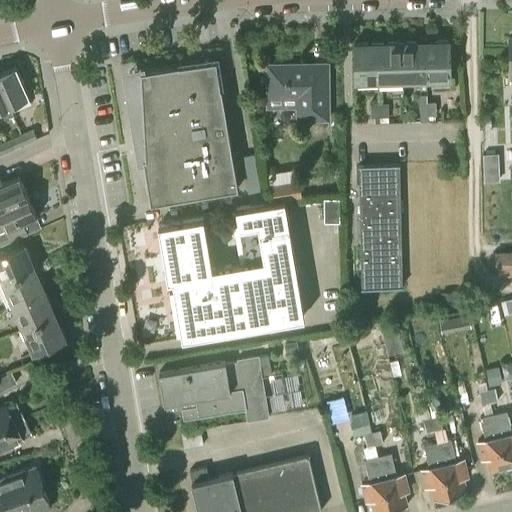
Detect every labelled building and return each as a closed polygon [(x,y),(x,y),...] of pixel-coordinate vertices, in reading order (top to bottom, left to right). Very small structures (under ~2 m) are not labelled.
[(424,41),(400,42),(401,79),(425,78),(424,41)] [(424,41),(425,78),(449,78),(449,41),(424,41)] [(377,79),(376,42),(352,42),(352,80),(377,79)] [(401,79),(400,42),(376,42),(377,79),(401,79)] [(144,134),(139,135),(150,202),(237,188),(216,58),(181,63),(181,64),(178,64),(140,70),(144,134)] [(327,63),(297,63),(267,64),(267,107),(297,106),(297,119),(328,119),(327,63)] [(0,87),(8,105),(29,96),(15,67),(0,73),(0,87)] [(0,87),(0,112),(2,112),(5,119),(13,115),(8,105),(0,87)] [(427,115),(426,102),(417,102),(418,116),(427,115)] [(426,102),(427,115),(436,115),(435,102),(426,102)] [(379,117),(379,103),(370,104),(370,117),(379,117)] [(379,103),(379,117),(388,116),(388,103),(379,103)] [(490,131),(511,129),(511,115),(490,116),(490,131)] [(33,130),(21,135),(25,143),(36,138),(33,130)] [(25,143),(21,135),(10,140),(13,148),(25,143)] [(239,151),(246,198),(259,196),(252,149),(239,151)] [(398,164),(357,164),(360,287),(401,286),(398,164)] [(499,173),(483,173),(484,182),(499,181),(499,173)] [(0,207),(27,196),(18,176),(1,183),(0,180),(0,207)] [(300,196),(298,180),(272,184),(275,200),(300,196)] [(27,196),(0,207),(0,245),(26,234),(21,223),(36,217),(27,196)] [(340,222),(339,198),(323,198),(324,222),(340,222)] [(283,200),(236,208),(246,270),(254,269),(255,275),(204,284),(202,274),(212,273),(203,217),(158,225),(167,280),(176,279),(177,288),(174,289),(178,316),(174,317),(177,334),(181,333),(182,337),(264,324),(263,320),(281,317),(282,321),(303,317),(283,200)] [(2,282),(35,268),(24,244),(0,254),(0,282),(2,282)] [(511,250),(495,251),(495,275),(511,274),(511,250)] [(45,291),(35,268),(2,282),(12,305),(45,291)] [(456,289),(441,290),(442,304),(457,303),(456,289)] [(55,314),(45,291),(12,305),(22,328),(55,314)] [(511,298),(501,301),(504,313),(511,310),(511,298)] [(55,314),(22,328),(32,352),(43,347),(46,355),(68,345),(55,314)] [(457,322),(455,316),(449,317),(442,318),(444,330),(453,328),(458,327),(457,323),(457,322)] [(387,354),(390,353),(403,350),(395,321),(379,325),(387,354)] [(164,402),(180,400),(183,418),(245,408),(247,420),(268,416),(258,355),(236,359),(237,361),(225,363),(225,361),(159,372),(164,402)] [(498,366),(485,368),(489,386),(502,383),(498,366)] [(0,389),(16,382),(12,371),(0,376),(0,389)] [(265,385),(271,384),(272,403),(301,401),(300,371),(264,373),(265,385)] [(490,402),(486,389),(483,375),(474,378),(481,404),(490,402)] [(495,387),(486,389),(490,402),(498,400),(495,387)] [(427,398),(431,417),(439,415),(437,409),(439,406),(440,402),(438,399),(434,396),(427,398)] [(0,406),(0,430),(24,419),(16,401),(6,404),(6,403),(0,406)] [(493,413),(505,467),(511,464),(511,430),(511,431),(507,409),(493,413)] [(366,410),(351,413),(352,421),(354,427),(369,423),(366,410)] [(505,467),(493,413),(478,416),(483,438),(476,440),(480,458),(485,457),(489,470),(505,467)] [(439,415),(431,417),(434,430),(442,428),(439,415)] [(434,430),(431,417),(422,419),(426,432),(434,430)] [(0,430),(0,449),(23,439),(22,438),(31,432),(24,419),(0,430)] [(180,433),(183,447),(184,448),(203,444),(200,429),(180,433)] [(379,429),(372,431),(375,444),(383,443),(379,429)] [(364,433),(367,446),(375,444),(372,431),(364,433)] [(437,441),(450,495),(467,491),(464,478),(468,477),(464,457),(457,459),(452,438),(437,441)] [(450,495),(437,441),(423,445),(428,466),(420,468),(425,487),(429,486),(432,499),(450,495)] [(377,456),(390,509),(407,505),(404,492),(407,491),(403,472),(396,474),(391,452),(377,456)] [(313,511),(318,511),(321,510),(308,454),(306,455),(232,473),(208,478),(206,466),(189,470),(192,482),(191,482),(198,511),(313,511)] [(378,511),(390,509),(377,456),(370,457),(362,459),(367,481),(359,482),(363,502),(369,501),(371,511),(378,511)] [(0,497),(42,483),(36,466),(0,478),(0,497)] [(42,483),(0,497),(0,511),(34,511),(50,507),(42,483)]
